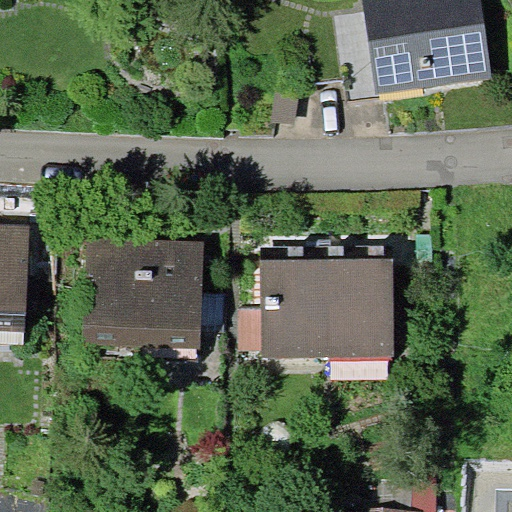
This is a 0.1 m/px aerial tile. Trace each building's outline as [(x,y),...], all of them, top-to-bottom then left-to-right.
[(362,0),(378,95),(493,76),(480,0),(362,0)] [(300,93),(278,90),(273,122),(296,126),(300,93)] [(0,223),(0,331),(26,332),(29,225),(0,223)] [(141,345),(145,239),(86,238),(83,343),(141,345)] [(145,239),(141,345),(200,347),(203,241),(145,239)] [(262,350),(262,357),(331,356),(392,356),(394,355),(392,256),(261,259),(262,308),(262,350)] [(262,350),(262,308),(239,308),(238,350),(262,350)] [(414,475),(413,510),(421,510),(421,511),(437,511),(438,476),(414,475)] [(511,511),(511,489),(496,489),(495,511),(511,511)]
